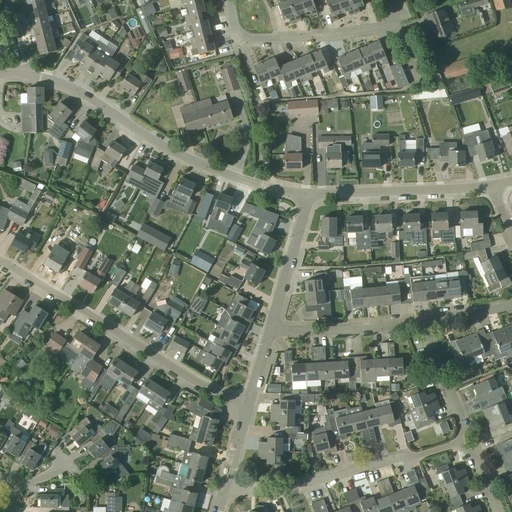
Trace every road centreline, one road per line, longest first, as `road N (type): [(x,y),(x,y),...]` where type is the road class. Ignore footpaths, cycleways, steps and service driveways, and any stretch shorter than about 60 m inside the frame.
road 1 (residential): [(308,195),(184,155),(88,96),(26,75)]
road 2 (residential): [(248,409),(0,263)]
road 3 (residential): [(226,495),(466,446)]
road 4 (residential): [(496,188),(308,195)]
road 5 (residential): [(386,19),(253,39),(232,26),(226,0)]
road 6 (residential): [(271,333),(425,323)]
road 7 (residential): [(271,333),(308,195)]
road 8 (residential): [(466,446),(425,323)]
